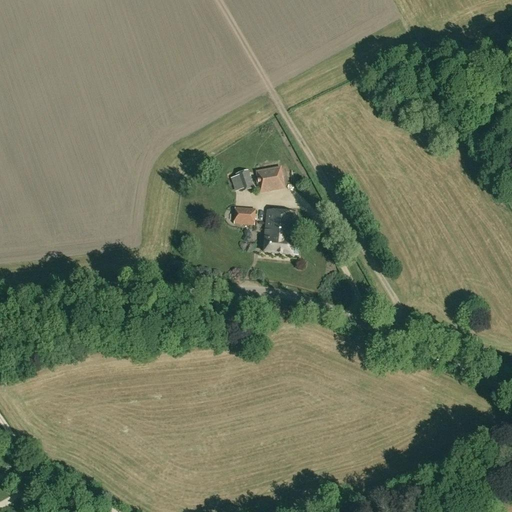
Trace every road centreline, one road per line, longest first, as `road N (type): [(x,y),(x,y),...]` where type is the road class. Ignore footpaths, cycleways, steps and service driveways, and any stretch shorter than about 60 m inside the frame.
road 1 (unclassified): [(511,388),(284,293),(0,304)]
road 2 (track): [(111,511),(75,485),(27,466),(0,419)]
